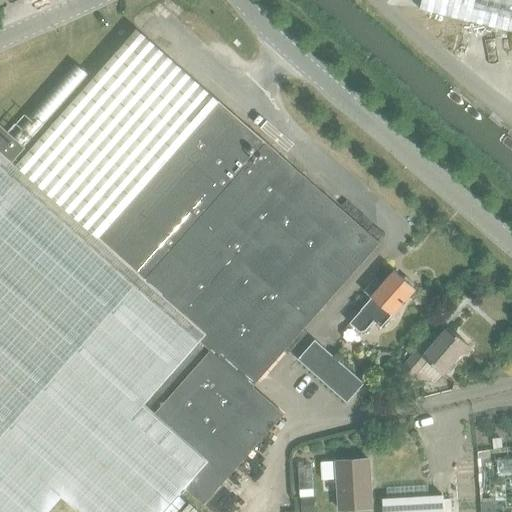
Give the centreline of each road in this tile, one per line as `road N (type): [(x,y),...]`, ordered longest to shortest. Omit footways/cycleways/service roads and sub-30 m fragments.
road 1 (unclassified): [(511,246),(262,31),(237,0)]
road 2 (unclassified): [(270,511),(273,435),(511,385)]
road 3 (unclassified): [(511,110),(377,0)]
